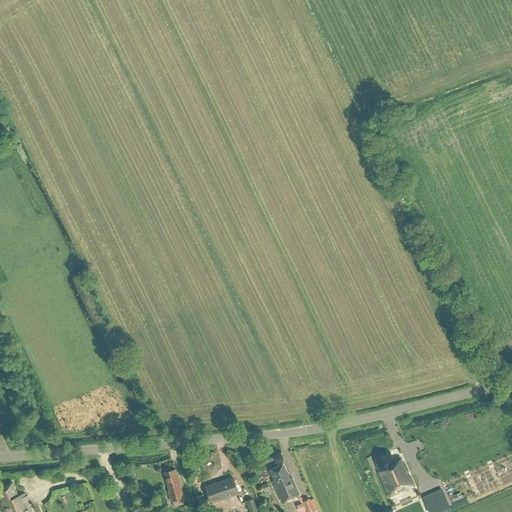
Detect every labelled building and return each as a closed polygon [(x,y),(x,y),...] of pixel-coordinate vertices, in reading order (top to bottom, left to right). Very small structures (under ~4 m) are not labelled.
[(390,452),(374,459),(379,471),(378,472),(389,496),(398,493),(396,489),(405,485),(411,483),(413,482),(410,475),(408,476),(406,472),(408,472),(404,463),(402,464),(400,465),(398,460),(394,461),(394,460),(390,452)] [(288,474),(283,463),(270,469),(275,480),(272,481),(282,502),(299,494),(292,477),(289,479),(287,475),(288,474)] [(175,469),(163,472),(168,490),(166,490),(169,502),(172,501),(174,507),(183,504),(182,498),(183,498),(175,469)] [(238,493),(233,477),(206,487),(211,502),(238,493)] [(436,489),(447,489),(447,481),(436,482),(436,489)] [(0,495),(4,504),(1,505),(4,511),(33,511),(25,492),(18,495),(12,482),(0,487),(0,495)] [(430,493),(422,497),(425,504),(433,500),(430,493)] [(207,504),(203,494),(196,496),(200,507),(207,504)] [(258,511),(257,511),(253,498),(246,501),(249,511),(258,511)] [(317,509),(313,498),(310,500),(309,498),(302,501),(303,502),(296,505),(299,511),(306,509),(306,511),(315,511),(316,511),(315,510),(317,509)] [(447,501),(436,506),(438,511),(449,506),(447,501)]
